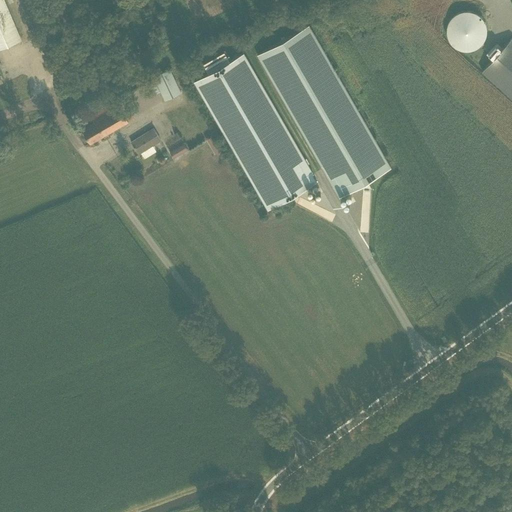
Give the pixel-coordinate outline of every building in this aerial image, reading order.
[(0,0),(0,47),(20,39),(16,29),(3,0),(0,0)] [(482,17),(478,14),(474,12),(470,11),(466,10),(462,11),(458,12),(455,14),(453,16),(449,20),(448,22),(447,26),(446,30),(447,33),(448,38),(449,41),(452,44),(455,46),(459,49),(464,50),(468,50),(472,49),(477,47),(480,45),(482,42),(485,38),(486,33),(486,30),(486,25),(484,21),(482,17)] [(309,25),(257,54),(339,197),(369,180),(391,167),(309,25)] [(511,37),(500,50),(496,46),(488,54),(493,59),(482,71),(511,97),(511,37)] [(195,81),(268,209),(316,181),(242,53),(195,81)] [(153,76),(165,100),(181,92),(169,69),(153,76)] [(94,122),(82,129),(90,143),(128,120),(120,106),(126,103),(125,102),(123,97),(117,101),(91,116),(94,122)] [(140,136),(131,142),(139,154),(147,148),(154,144),(161,140),(154,128),(146,132),(140,136)] [(212,135),(207,139),(216,154),(221,150),(212,135)] [(184,143),(170,152),(173,158),(188,149),(184,143)]
